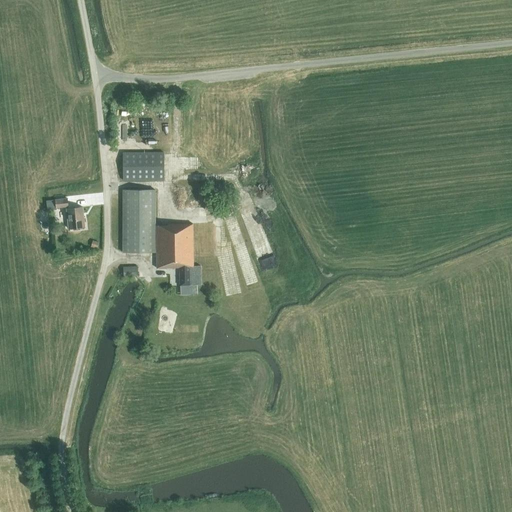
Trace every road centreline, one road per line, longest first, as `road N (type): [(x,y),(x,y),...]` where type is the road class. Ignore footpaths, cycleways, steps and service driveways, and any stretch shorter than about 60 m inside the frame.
road 1 (unclassified): [(81,0),(94,72),(132,78),(511,43)]
road 2 (track): [(176,78),(172,217)]
